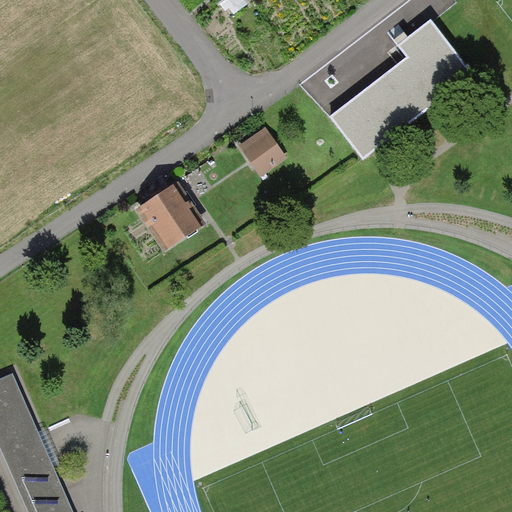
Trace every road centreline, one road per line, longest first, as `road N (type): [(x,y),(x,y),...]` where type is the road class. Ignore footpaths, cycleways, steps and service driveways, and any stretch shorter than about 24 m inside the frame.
road 1 (residential): [(0,264),(240,104)]
road 2 (residential): [(240,104),(384,0)]
road 3 (residential): [(240,104),(165,0)]
